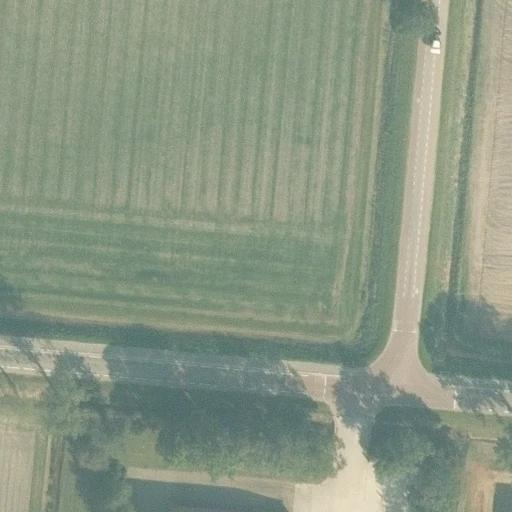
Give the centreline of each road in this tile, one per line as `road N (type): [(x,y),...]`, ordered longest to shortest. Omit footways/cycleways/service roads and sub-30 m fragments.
road 1 (tertiary): [(391,395),(429,0)]
road 2 (tertiary): [(391,395),(0,353)]
road 3 (tertiary): [(511,403),(391,395)]
